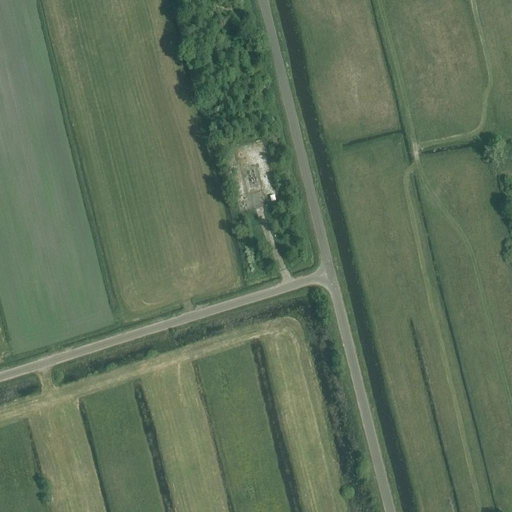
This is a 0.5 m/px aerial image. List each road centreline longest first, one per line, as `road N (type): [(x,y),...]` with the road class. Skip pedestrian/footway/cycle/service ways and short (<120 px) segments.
road 1 (unclassified): [(330,273),(0,377)]
road 2 (tertiary): [(330,273),(263,0)]
road 3 (tertiary): [(389,511),(330,273)]
